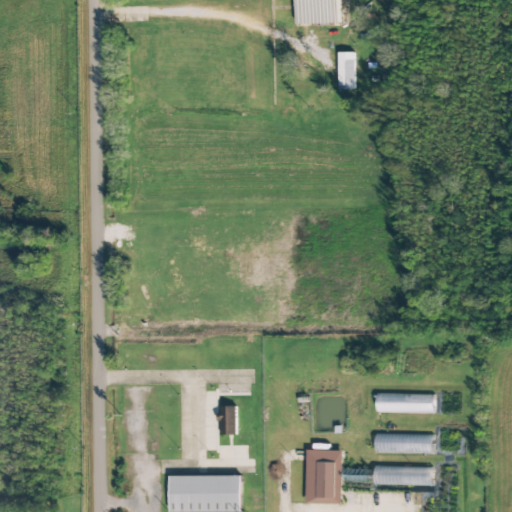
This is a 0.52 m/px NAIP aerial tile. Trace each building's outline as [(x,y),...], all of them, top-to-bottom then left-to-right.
[(338,0),(296,0),(297,25),(339,24),(338,0)] [(340,90),(356,90),(354,53),(339,53),(340,90)] [(435,395),(378,393),(377,412),(434,414),(435,395)] [(237,407),(221,407),(220,435),(237,435),(237,407)] [(434,454),(434,435),(376,434),(376,453),(434,454)] [(342,505),(344,451),(308,450),(307,504),(342,505)] [(432,468),(396,467),(396,484),(416,484),(416,480),(424,480),(424,477),(432,477),(432,468)] [(169,511),(169,477),(241,476),(241,511),(169,511)]
